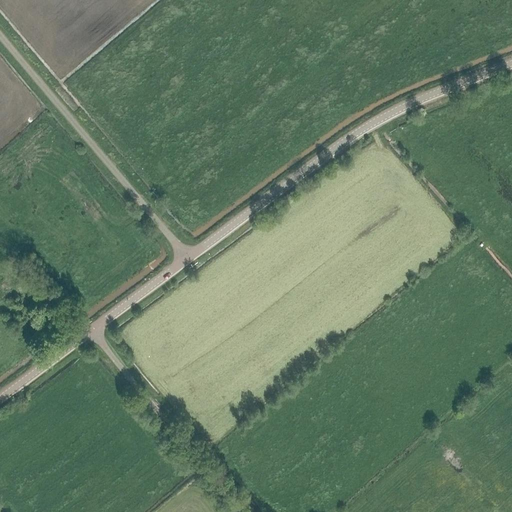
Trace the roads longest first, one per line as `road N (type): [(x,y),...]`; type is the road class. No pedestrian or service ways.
road 1 (tertiary): [(187,258),(359,131),(511,63)]
road 2 (unclassified): [(187,258),(0,35)]
road 3 (unclassified): [(245,511),(90,331)]
road 4 (tertiary): [(90,331),(187,258)]
